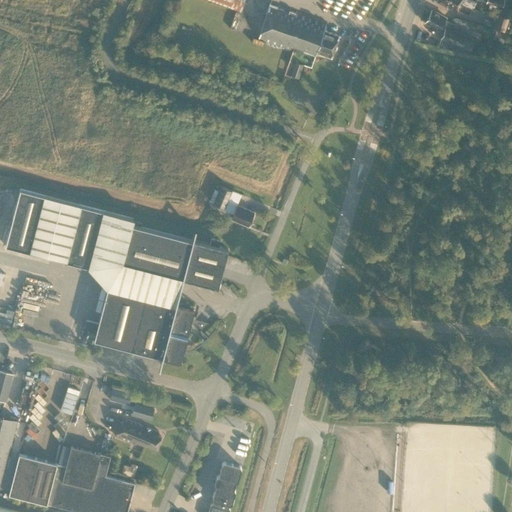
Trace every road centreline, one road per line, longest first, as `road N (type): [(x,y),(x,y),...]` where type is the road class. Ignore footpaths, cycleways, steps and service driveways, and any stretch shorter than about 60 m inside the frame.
road 1 (secondary): [(321,310),(413,0)]
road 2 (unclassified): [(214,392),(0,337)]
road 3 (unclassified): [(511,333),(321,310)]
road 4 (unclassified): [(253,295),(318,138)]
road 5 (unclassified): [(248,511),(269,441),(265,410),(214,392)]
road 6 (unclassified): [(162,511),(214,392)]
